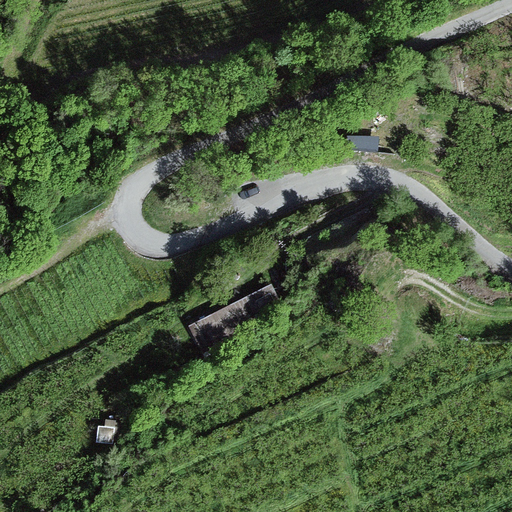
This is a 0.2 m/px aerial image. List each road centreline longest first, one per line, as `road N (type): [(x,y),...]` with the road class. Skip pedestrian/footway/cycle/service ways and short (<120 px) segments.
road 1 (track): [(127,203),(131,226),(147,240),(170,244),(303,190),(359,177),(395,183),(511,268)]
road 2 (track): [(511,1),(144,176),(127,203)]
road 3 (track): [(0,290),(127,203)]
